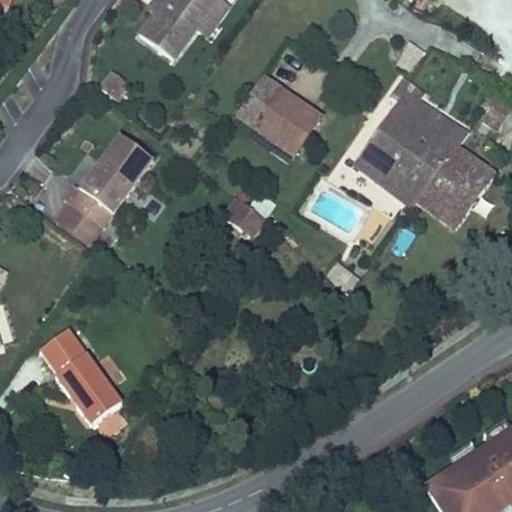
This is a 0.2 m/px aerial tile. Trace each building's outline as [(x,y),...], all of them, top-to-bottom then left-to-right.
[(0,0),(0,20),(3,22),(11,0),(0,0)] [(163,0),(153,15),(135,38),(171,65),(197,30),(218,0),(163,0)] [(150,0),(144,9),(153,15),(163,0),(150,0)] [(205,36),(228,6),(219,0),(218,0),(197,30),(205,36)] [(403,45),(396,67),(415,74),(422,52),(403,45)] [(323,118),(264,77),(235,118),(294,159),(323,118)] [(399,214),(407,218),(414,206),(449,153),(457,141),(413,112),(417,105),(422,99),(398,83),(384,104),(390,108),(349,170),(403,206),(399,214)] [(511,107),(511,105),(489,92),(474,115),(498,131),(511,107)] [(413,112),(457,141),(461,134),(417,105),(413,112)] [(66,218),(99,242),(149,173),(114,148),(74,203),(69,199),(59,213),(66,218)] [(491,180),(449,153),(414,206),(455,233),(491,180)] [(240,229),(253,211),(236,199),(223,216),(240,229)] [(250,236),(263,218),(253,211),(240,229),(250,236)] [(51,237),(84,262),(99,242),(66,218),(51,237)] [(350,296),(358,280),(336,269),(328,285),(350,296)] [(127,409),(69,343),(39,370),(58,392),(56,394),(94,438),(127,409)] [(484,436),(491,445),(511,432),(506,422),(484,436)] [(498,511),(511,503),(511,431),(511,432),(491,445),(479,454),(457,468),(428,487),(444,511),(498,511)] [(451,459),(457,468),(479,454),(471,444),(451,459)] [(511,511),(511,503),(498,511),(511,511)]
